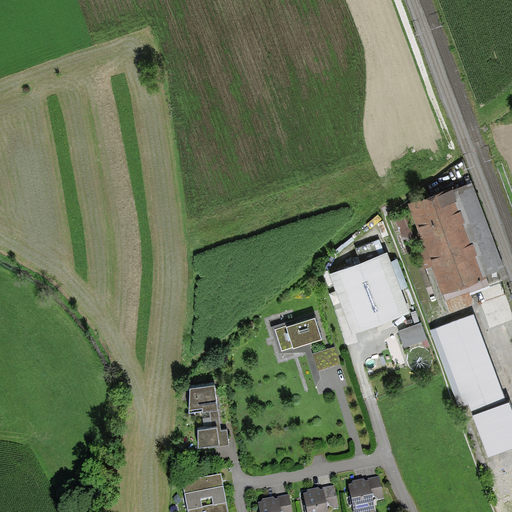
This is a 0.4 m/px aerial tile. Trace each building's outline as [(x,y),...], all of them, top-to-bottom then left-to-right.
[(452,188),(410,203),(425,245),(415,248),(420,263),(430,259),(448,309),(470,302),(467,292),(487,285),(452,188)] [(387,245),(329,267),(352,325),(409,304),(387,245)] [(313,310),(271,323),(279,349),(321,336),(313,310)] [(474,311),(430,327),(457,402),(501,386),(474,311)] [(333,344),(312,350),(317,368),(338,362),(333,344)] [(214,376),(190,378),(187,409),(207,407),(208,418),(196,419),(195,442),(226,439),(224,426),(219,427),(214,376)] [(511,401),(509,393),(477,403),(489,437),(511,429),(511,401)] [(211,451),(200,452),(201,460),(211,459),(211,451)] [(503,471),(495,474),(500,490),(509,487),(503,471)] [(352,485),(348,485),(353,511),(375,511),(373,498),(383,496),(379,477),(351,483),(352,485)] [(231,511),(223,479),(187,488),(193,511),(231,511)] [(331,489),(304,493),(306,511),(324,511),(324,505),(333,504),(331,489)] [(288,496),(259,500),(260,511),(289,511),(290,511),(288,496)]
